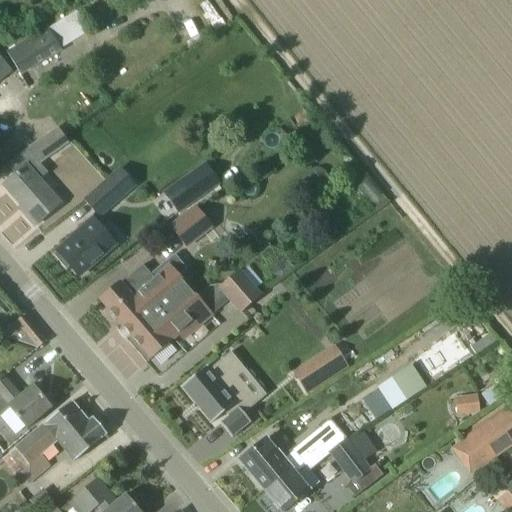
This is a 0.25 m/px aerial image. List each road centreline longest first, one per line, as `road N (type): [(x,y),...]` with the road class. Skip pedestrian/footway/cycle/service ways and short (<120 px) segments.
road 1 (unclassified): [(473,285),(244,0)]
road 2 (residential): [(212,511),(0,265)]
